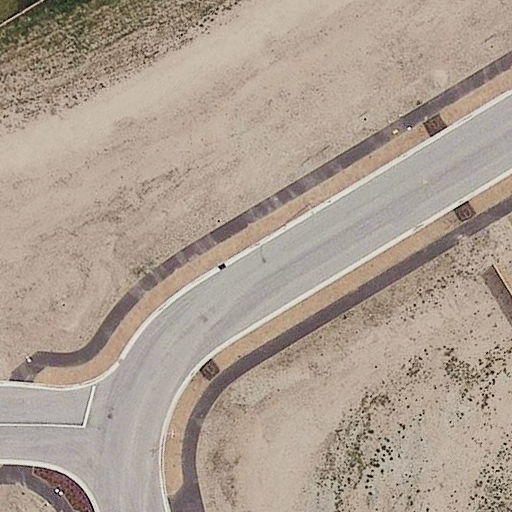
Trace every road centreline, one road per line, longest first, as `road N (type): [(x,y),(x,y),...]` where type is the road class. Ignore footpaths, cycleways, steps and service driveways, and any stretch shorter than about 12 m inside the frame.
road 1 (residential): [(124,433),(146,382),(191,329),(242,289),(511,129)]
road 2 (residential): [(0,423),(124,433)]
